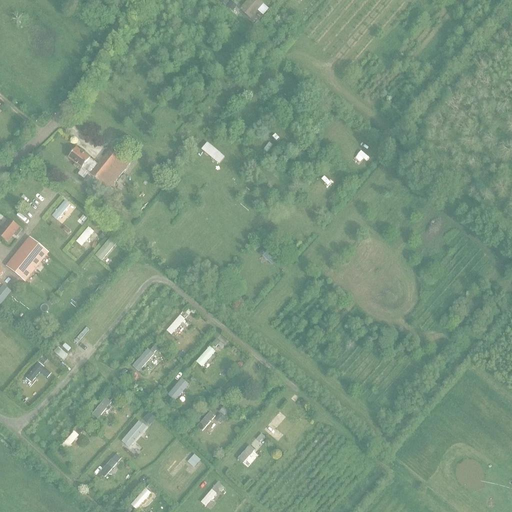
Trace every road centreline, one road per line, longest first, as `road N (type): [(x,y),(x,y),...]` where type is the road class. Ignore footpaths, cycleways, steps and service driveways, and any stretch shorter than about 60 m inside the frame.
road 1 (track): [(385,0),(330,63),(318,67),(294,51),(246,90),(196,44),(123,139),(91,148),(55,119)]
road 2 (track): [(15,432),(160,274),(318,408)]
road 3 (unclassified): [(132,0),(60,114),(0,170)]
road 4 (track): [(0,418),(100,511)]
